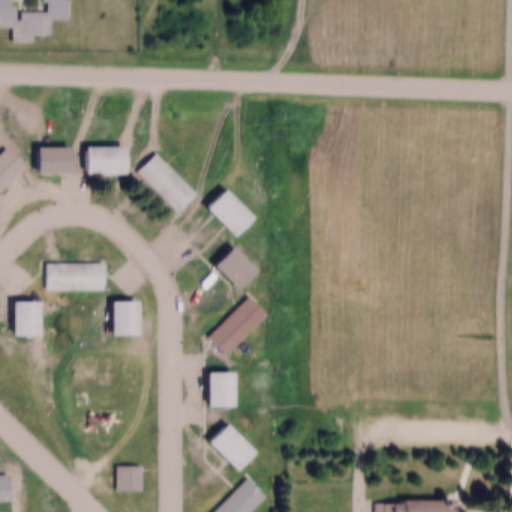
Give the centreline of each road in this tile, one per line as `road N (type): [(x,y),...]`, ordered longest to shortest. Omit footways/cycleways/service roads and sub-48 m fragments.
road 1 (residential): [(0,411),(40,218),(85,208),(131,236),(167,284),(169,511)]
road 2 (residential): [(511,86),(0,68)]
